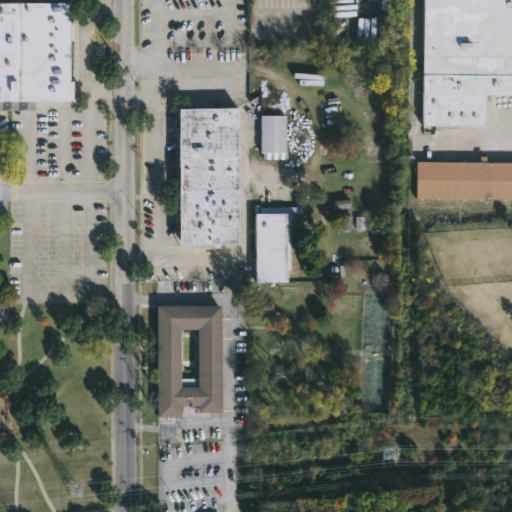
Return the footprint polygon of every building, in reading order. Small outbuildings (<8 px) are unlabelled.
[(511,0),(511,94),(481,94),(481,125),(420,125),(420,0),(511,0)] [(0,1),(63,1),(63,20),(67,20),(67,40),(64,40),(64,81),(68,81),(68,100),(31,100),(31,110),(0,109),(0,1)] [(234,245),(174,245),(174,108),(233,108),(234,245)] [(283,115),(283,128),(289,128),(289,135),(282,135),(282,158),(261,158),(261,152),(257,152),(257,115),(283,115)] [(511,200),(414,200),(414,162),(511,162),(511,200)] [(283,282),(251,282),(251,213),(258,213),(258,207),(300,207),(300,270),(293,270),(293,282),(283,282)] [(217,305),(217,413),(193,413),(193,407),(176,407),(176,417),(153,417),(153,305),(217,305)]
